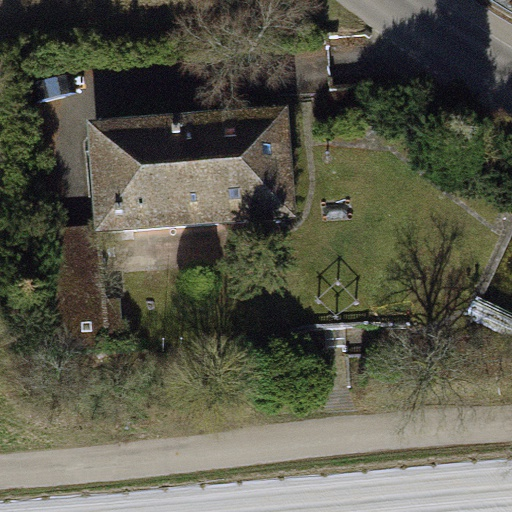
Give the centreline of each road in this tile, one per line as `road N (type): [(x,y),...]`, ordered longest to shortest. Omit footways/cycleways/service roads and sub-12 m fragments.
road 1 (unclassified): [(0,470),(511,424)]
road 2 (tertiary): [(405,0),(511,70)]
